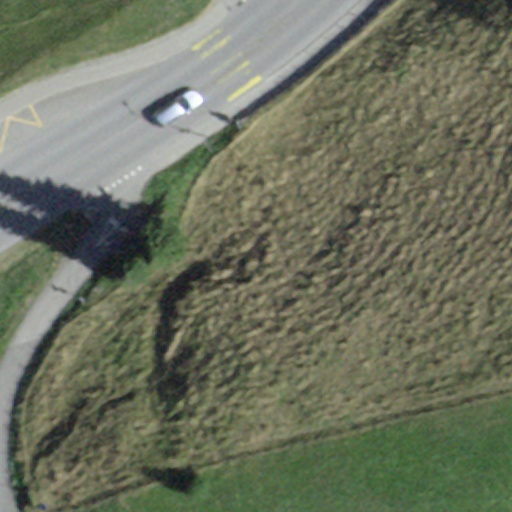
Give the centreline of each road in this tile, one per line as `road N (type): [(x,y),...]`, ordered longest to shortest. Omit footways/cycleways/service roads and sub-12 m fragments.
road 1 (residential): [(19,511),(2,443),(32,327),(81,264),(79,168)]
road 2 (secondary): [(314,0),(79,168)]
